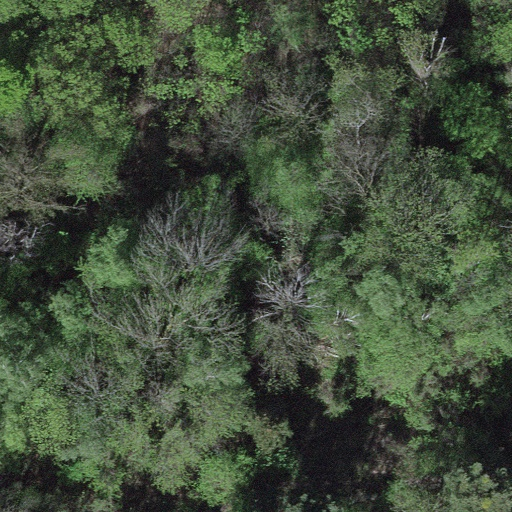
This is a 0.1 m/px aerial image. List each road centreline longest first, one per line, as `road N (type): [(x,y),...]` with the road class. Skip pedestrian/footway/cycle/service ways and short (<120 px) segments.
road 1 (motorway): [(387,0),(261,145),(0,485)]
road 2 (motorway): [(346,511),(511,301)]
